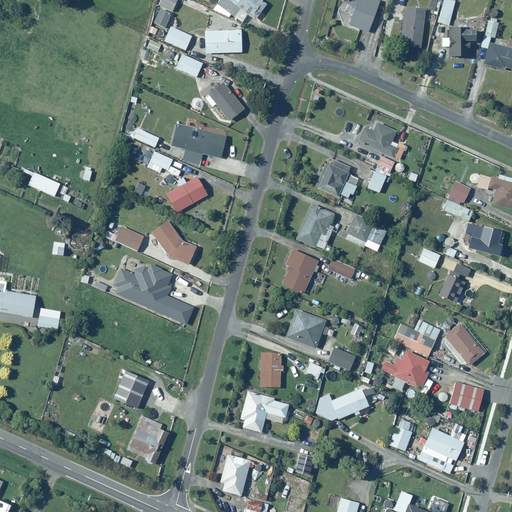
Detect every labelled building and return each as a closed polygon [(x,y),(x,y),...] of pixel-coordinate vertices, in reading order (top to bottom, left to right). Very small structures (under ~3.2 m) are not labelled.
[(176,0),(159,0),(158,6),(172,11),(176,0)] [(266,5),(259,0),(216,0),(215,2),(217,3),(212,10),(229,18),(231,15),(242,23),(249,14),(256,19),(266,5)] [(379,2),(374,0),(345,0),(347,1),(347,0),(349,0),(348,4),(355,7),(348,25),(367,32),(379,2)] [(455,1),(452,0),(443,0),(438,22),(449,25),(455,1)] [(423,8),(405,6),(402,45),(421,46),(423,8)] [(172,14),(159,8),(153,22),(166,28),(172,14)] [(500,20),(490,17),(480,47),(487,49),(483,62),(487,63),(486,64),(504,70),(504,68),(511,70),(511,48),(490,42),(491,37),(494,38),(500,20)] [(193,36),(170,26),(164,40),(186,51),(193,36)] [(241,30),(204,31),(204,52),(241,52),(241,30)] [(475,32),(449,32),(449,40),(443,40),(443,47),(450,47),(450,58),(468,58),(468,49),(469,41),(475,41),(475,32)] [(203,63),(181,53),(177,61),(172,58),(169,65),(196,78),(203,63)] [(244,109),(220,79),(206,91),(208,93),(204,96),(213,106),(217,103),(230,120),(244,109)] [(362,126),(355,141),(398,159),(405,145),(392,139),(396,128),(373,119),(369,129),(362,126)] [(226,136),(176,123),(170,145),(185,149),(183,160),(200,164),(202,154),(221,159),(226,136)] [(159,139),(138,128),(134,133),(130,131),(127,137),(133,140),(134,137),(154,147),(159,139)] [(172,159),(152,150),(146,166),(160,172),(162,168),(168,170),(172,159)] [(374,168),(366,187),(379,192),(384,182),(388,183),(391,175),(388,174),(393,161),(369,152),(365,164),(374,168)] [(329,162),(316,186),(341,198),(342,196),(347,198),(349,194),(352,196),(357,185),(349,181),(352,174),(329,162)] [(91,170),(84,169),(82,180),(89,181),(91,170)] [(60,183),(33,171),(27,185),(53,197),(60,183)] [(496,178),(479,174),(477,182),(476,187),(487,190),(488,188),(495,190),(491,205),(511,210),(511,176),(498,172),(496,178)] [(166,193),(176,211),(207,194),(197,176),(186,183),(183,177),(176,181),(178,186),(166,193)] [(470,188),(455,181),(442,210),(469,222),(474,211),(456,203),(457,201),(463,203),(470,188)] [(68,188),(62,185),(58,192),(63,195),(61,199),(68,203),(71,196),(65,193),(68,188)] [(335,213),(310,203),(296,240),(323,250),(333,225),(330,224),(335,213)] [(386,229),(354,215),(344,238),(364,247),(364,246),(376,251),(386,229)] [(182,240),(167,219),(166,219),(153,230),(171,258),(187,265),(196,247),(182,240)] [(504,233),(469,223),(465,239),(469,240),(467,248),(498,256),(504,233)] [(143,237),(119,226),(113,241),(137,251),(143,237)] [(64,242),(53,241),(51,255),(63,256),(64,242)] [(443,243),(439,251),(452,257),(456,249),(443,243)] [(318,259),(293,246),(284,263),(291,266),(283,282),(303,293),(314,271),(316,272),(320,265),(316,263),(318,259)] [(440,254),(424,247),(418,261),(434,269),(440,254)] [(361,271),(331,258),(326,270),(350,280),(352,276),(358,279),(361,271)] [(116,294),(118,295),(186,325),(193,307),(167,296),(169,289),(166,288),(172,275),(148,265),(146,268),(145,267),(146,266),(139,263),(134,273),(119,267),(112,283),(117,285),(116,287),(119,289),(116,294)] [(465,279),(450,271),(438,294),(459,305),(470,286),(463,282),(465,279)] [(89,275),(82,273),(80,282),(87,284),(89,275)] [(0,312),(32,317),(35,295),(5,291),(6,281),(0,280),(0,312)] [(107,286),(95,280),(92,286),(104,292),(107,286)] [(60,311),(40,308),(37,326),(57,329),(60,311)] [(325,321),(296,310),(285,336),(314,347),(320,333),(327,336),(331,328),(323,325),(325,321)] [(400,323),(391,340),(427,357),(440,329),(419,319),(414,330),(400,323)] [(486,351),(462,321),(444,335),(455,348),(450,352),(462,367),(466,364),(468,366),(486,351)] [(355,355),(333,346),(327,362),(333,364),(332,368),(347,374),(355,355)] [(428,360),(405,349),(401,359),(395,356),(392,364),(385,361),(380,371),(421,390),(429,372),(424,370),(428,360)] [(281,353),(260,352),(259,386),(280,387),(280,370),(283,370),(283,366),(281,365),(281,353)] [(374,361),(366,359),(363,373),(370,375),(374,361)] [(325,368),(310,361),(304,375),(317,380),(320,373),(322,374),(325,368)] [(455,382),(449,403),(477,412),(484,390),(455,382)] [(361,387),(331,400),(328,393),(318,398),(315,413),(331,420),(353,411),(354,415),(360,413),(358,409),(368,405),(361,387)] [(162,389),(154,405),(172,413),(180,397),(162,389)] [(273,395),(247,389),(240,418),(243,419),(241,428),(261,433),(264,420),(282,424),(283,417),(285,417),(289,403),(273,399),(273,395)] [(162,423),(142,415),(127,450),(155,463),(169,432),(160,428),(162,423)] [(411,423),(398,418),(389,445),(405,451),(412,433),(408,431),(411,423)] [(451,437),(432,427),(415,458),(426,463),(425,465),(440,473),(445,462),(449,464),(452,459),(455,461),(464,443),(462,442),(468,430),(461,426),(458,432),(454,430),(451,437)] [(111,451),(98,445),(95,451),(108,457),(111,451)] [(255,459),(226,452),(219,481),(224,482),(222,490),(241,495),(248,467),(253,468),(255,459)] [(314,456),(298,453),(295,472),(310,475),(314,456)] [(0,488),(3,481),(0,479),(0,511),(5,511),(9,503),(0,498),(0,488)] [(355,511),(359,502),(331,494),(328,506),(337,508),(335,511),(355,511)] [(421,509),(409,504),(408,505),(405,504),(401,511),(428,511),(430,505),(424,503),(421,509)]
